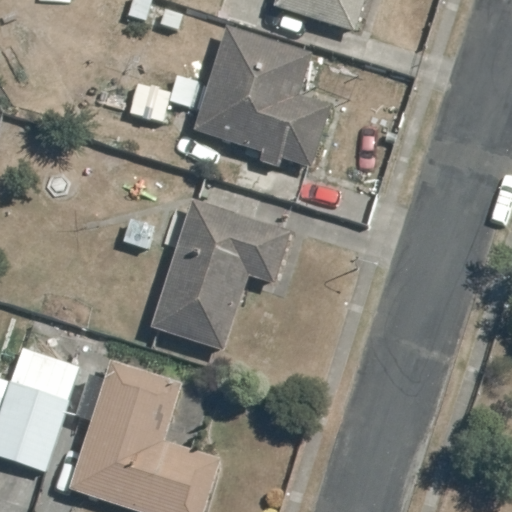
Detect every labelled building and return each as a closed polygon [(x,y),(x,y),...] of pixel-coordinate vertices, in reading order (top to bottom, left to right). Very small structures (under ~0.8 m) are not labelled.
[(187,15),(142,0),(134,0),(126,25),(178,42),(187,15)] [(368,0),(281,0),(278,16),(358,37),(368,0)] [(316,60),(228,33),(214,79),(177,67),(166,103),(205,115),(197,139),(317,176),(341,100),(307,89),(316,60)] [(202,190),(196,208),(194,215),(168,207),(157,244),(182,252),(156,335),(226,357),(250,281),(276,289),(287,254),(295,231),(255,219),(259,207),(202,190)] [(151,256),(161,227),(122,213),(111,243),(151,256)] [(48,322),(3,309),(0,319),(0,334),(41,346),(48,322)] [(142,340),(103,329),(96,355),(135,366),(142,340)] [(16,369),(0,415),(0,461),(44,477),(62,425),(93,434),(110,376),(24,347),(16,369)] [(110,376),(93,434),(72,495),(123,511),(207,511),(223,467),(163,447),(179,399),(110,376)]
